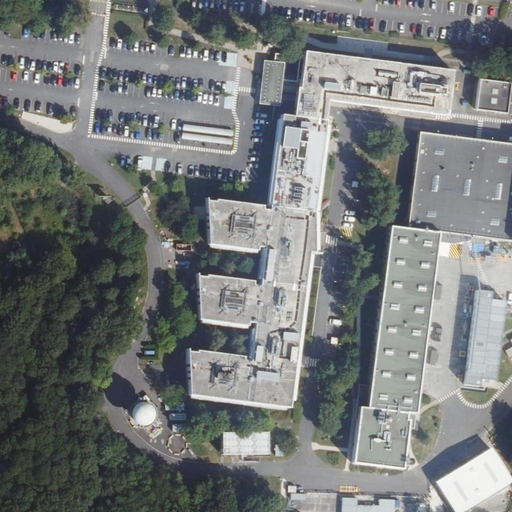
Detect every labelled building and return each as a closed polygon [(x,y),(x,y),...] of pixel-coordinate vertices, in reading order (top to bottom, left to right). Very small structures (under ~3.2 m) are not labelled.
[(305,47),(300,83),(296,83),(294,100),(293,111),(327,121),(328,109),(328,104),(329,95),(448,112),(454,69),(305,47)] [(221,52),(220,64),(237,65),(238,53),(221,52)] [(284,61),(263,59),(259,92),(258,103),(279,106),(280,96),(284,61)] [(507,111),(509,83),(479,80),(477,109),(507,111)] [(319,205),(327,121),(293,111),(280,111),(269,198),(319,205)] [(511,143),(479,139),(421,132),(410,227),(511,240),(511,143)] [(188,399),(248,404),(293,410),(299,360),(312,252),(319,254),(319,238),(319,205),(269,198),(269,206),(262,205),(262,201),(215,196),(215,199),(206,196),(208,248),(257,253),(259,245),(264,246),(258,283),(254,282),(253,278),(207,272),(205,274),(197,272),(198,320),(247,327),(249,321),(255,321),(249,358),(246,358),(243,353),(197,347),(197,349),(187,348),(188,399)] [(205,205),(193,206),(195,220),(206,218),(205,205)] [(403,470),(409,426),(414,427),(415,418),(437,230),(391,225),(382,298),(372,385),(360,384),(358,399),(357,405),(361,405),(353,464),(403,470)] [(488,292),(473,290),(461,385),(477,388),(478,386),(478,384),(478,381),(492,382),(502,301),(487,299),(488,292)] [(130,404),(131,425),(151,425),(151,404),(130,404)] [(187,412),(169,413),(169,421),(172,421),(184,420),(187,420),(187,412)] [(184,420),(172,421),(172,429),(184,429),(184,420)] [(270,430),(219,432),(220,456),(270,455),(270,430)] [(462,511),(510,484),(489,448),(434,480),(452,511),(462,511)] [(298,485),(288,483),(287,490),(296,492),(298,485)] [(309,495),(290,492),(289,499),(308,502),(309,495)] [(286,509),(286,495),(270,495),(270,510),(286,509)] [(394,511),(395,500),(379,499),(379,507),(357,506),(357,499),(342,498),(341,511),(394,511)]
